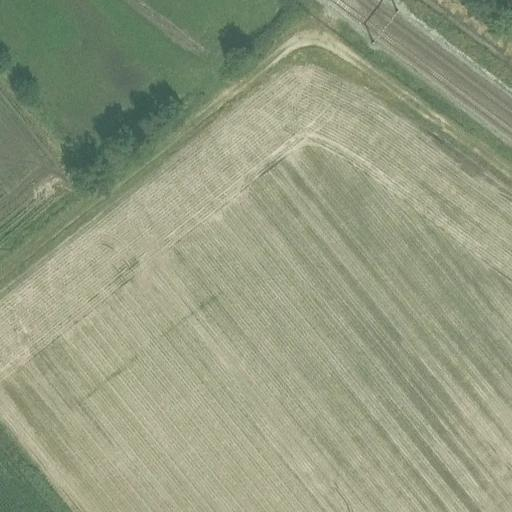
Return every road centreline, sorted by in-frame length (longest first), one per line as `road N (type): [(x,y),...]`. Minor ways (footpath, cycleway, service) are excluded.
road 1 (track): [(305,38),(0,281)]
road 2 (track): [(305,38),(333,46),(511,176)]
